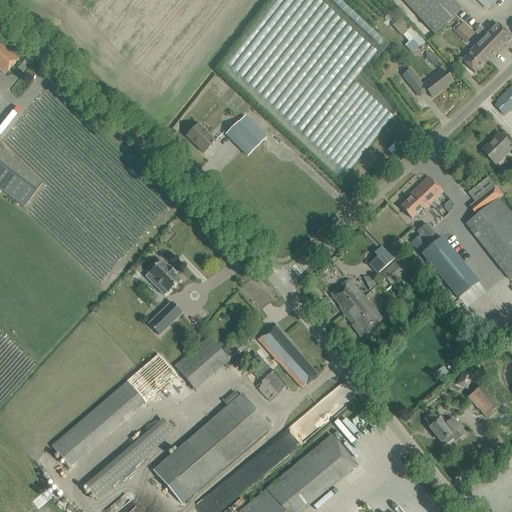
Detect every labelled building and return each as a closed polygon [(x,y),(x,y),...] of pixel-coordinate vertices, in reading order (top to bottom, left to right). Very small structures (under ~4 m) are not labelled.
[(402,0),(435,35),(461,10),(451,0),(402,0)] [(481,0),(482,0),(480,2),(486,8),(493,0),(481,0)] [(405,46),(411,54),(424,43),(402,17),(392,25),(407,44),(405,46)] [(475,34),(463,23),(454,32),(465,44),(475,34)] [(475,74),(510,37),(497,24),(461,61),(475,74)] [(0,72),(4,76),(18,60),(0,43),(0,72)] [(410,69),(403,75),(412,87),(420,82),(410,69)] [(423,86),(433,98),(453,82),(444,70),(423,86)] [(511,87),(497,102),(499,104),(496,106),(505,116),(508,113),(511,110),(511,87)] [(369,144),(393,118),(387,113),(364,139),(369,144)] [(238,123),(226,135),(248,156),(253,151),(260,144),(238,123)] [(211,146),(212,146),(214,145),(213,144),(215,142),(198,125),(188,136),(199,146),(198,148),(204,154),(211,146)] [(495,141),(484,152),(497,165),(511,149),(511,146),(507,141),(500,134),(494,140),(495,141)] [(388,150),(394,157),(400,151),(393,144),(388,150)] [(0,188),(24,207),(43,183),(0,149),(0,188)] [(412,197),(400,208),(411,219),(423,208),(424,210),(443,192),(428,177),(410,195),(412,197)] [(478,201),(496,187),(489,179),(472,193),(478,201)] [(478,201),(470,207),(477,217),(500,199),(503,196),(496,187),(478,201)] [(477,217),(467,225),(511,281),(511,280),(511,214),(500,199),(477,217)] [(455,205),(450,200),(445,206),(445,208),(449,213),(454,209),(455,205)] [(457,299),(478,282),(442,237),(439,240),(427,224),(417,232),(420,236),(412,242),(457,299)] [(382,247),(374,254),(377,258),(378,258),(386,267),(394,260),(382,247)] [(405,252),(377,278),(381,283),(385,279),(392,286),(398,281),(402,277),(416,265),(405,252)] [(175,273),(169,268),(168,269),(161,261),(149,274),(146,277),(164,296),(168,293),(180,281),(174,275),(175,273)] [(374,308),(365,298),(355,287),(349,280),(331,295),(341,308),(339,309),(344,315),(352,325),(351,326),(360,338),(368,332),(383,319),(374,309),(374,308)] [(148,325),(159,336),(182,314),(171,303),(148,325)] [(301,353),(277,326),(269,332),(258,340),(302,389),(318,375),(300,355),(301,353)] [(250,343),(242,333),(221,351),(229,360),(250,343)] [(265,366),(260,360),(253,365),(258,371),(265,366)] [(440,379),(448,373),(443,366),(435,373),(440,379)] [(472,369),(469,368),(464,370),(463,373),(465,378),(468,379),(473,377),(474,374),(472,369)] [(273,372),(265,379),(278,395),(287,387),(273,372)] [(278,395),(265,379),(256,387),(269,402),(278,395)] [(68,468),(145,404),(126,382),(49,445),(68,468)] [(492,394),(484,385),(468,398),(486,418),(505,402),(496,391),(492,394)] [(345,387),(301,418),(312,433),(356,402),(345,387)] [(161,465),(154,472),(181,504),(270,427),(243,395),(239,398),(235,392),(223,402),(228,408),(161,465)] [(445,446),(454,439),(456,441),(464,435),(466,433),(460,425),(458,427),(455,423),(450,427),(447,424),(441,416),(437,419),(436,417),(435,416),(433,415),(431,416),(429,416),(428,417),(427,419),(427,421),(427,423),(428,424),(429,426),(431,427),(430,428),(441,443),(442,442),(445,446)] [(507,445),(511,440),(511,425),(505,416),(492,426),(507,445)] [(161,418),(83,485),(95,500),(174,433),(161,418)] [(365,430),(357,418),(333,434),(344,450),(349,446),(347,442),(365,430)] [(331,436),(239,511),(302,511),(357,466),(331,436)] [(396,511),(410,511),(403,503),(395,509),(396,511)]
